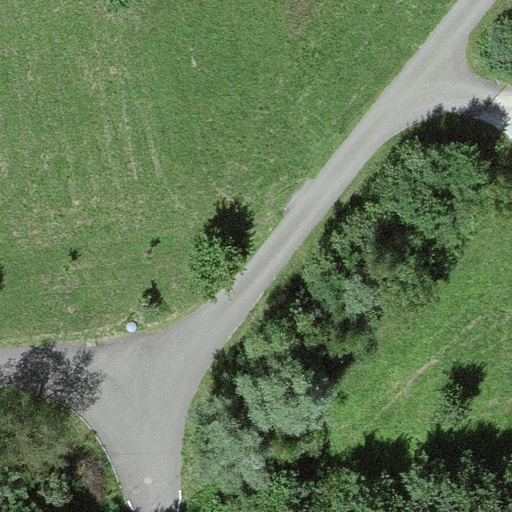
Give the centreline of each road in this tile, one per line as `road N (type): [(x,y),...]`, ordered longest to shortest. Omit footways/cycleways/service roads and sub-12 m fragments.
road 1 (residential): [(144,416),(187,351),(333,174),(426,79),(485,0)]
road 2 (residential): [(144,416),(12,356),(0,358)]
